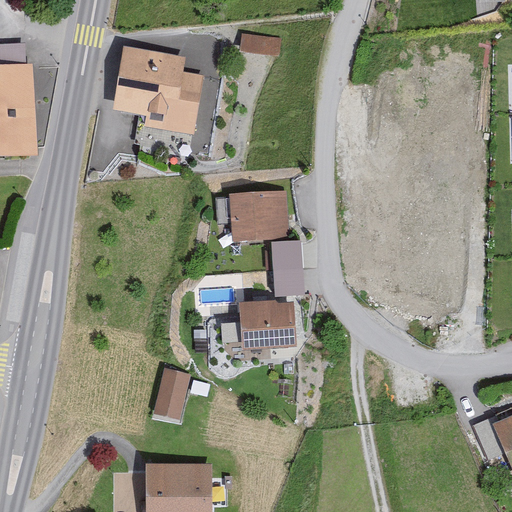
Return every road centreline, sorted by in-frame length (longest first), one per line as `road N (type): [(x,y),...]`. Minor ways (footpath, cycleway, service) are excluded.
road 1 (residential): [(352,0),(334,45),(325,113),(320,200),(330,288),(355,327),(379,342),(444,369),(511,367)]
road 2 (secondary): [(95,0),(32,371)]
road 3 (secondary): [(32,371),(6,511)]
